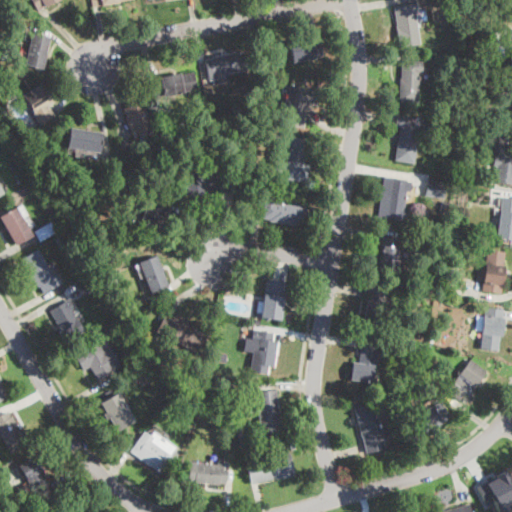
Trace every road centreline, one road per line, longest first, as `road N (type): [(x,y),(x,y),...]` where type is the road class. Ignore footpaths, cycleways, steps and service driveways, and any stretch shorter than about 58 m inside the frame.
road 1 (residential): [(0,309),(89,459),(149,511),(338,496),(396,481),(457,460),(511,418)]
road 2 (residential): [(338,496),(315,389),(358,104),(350,0)]
road 3 (residential): [(334,0),(118,43),(93,64)]
road 4 (residential): [(332,261),(244,250),(214,260)]
